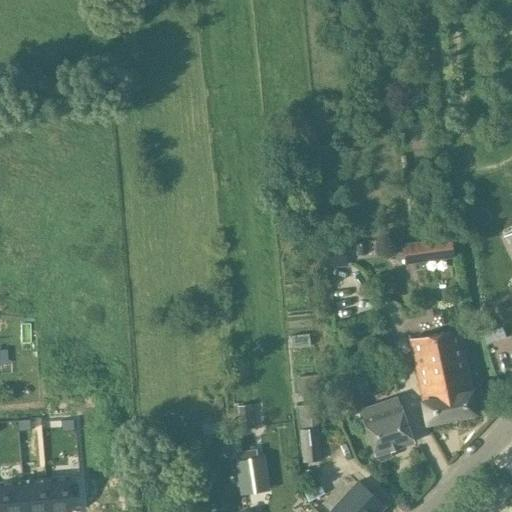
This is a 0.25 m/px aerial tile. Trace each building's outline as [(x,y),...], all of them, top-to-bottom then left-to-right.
[(401,244),(404,265),(454,258),(451,237),(401,244)] [(357,255),(366,254),(365,242),(356,243),(357,255)] [(342,245),(329,246),(330,259),(338,258),(343,252),(342,245)] [(483,332),(486,345),(506,338),(502,327),(483,332)] [(459,329),(410,339),(427,423),(476,413),(459,329)] [(309,334),(291,336),(293,348),(310,346),(309,334)] [(8,348),(0,348),(0,363),(8,363),(8,348)] [(298,395),(321,393),(319,375),(296,377),(298,395)] [(365,408),(359,383),(339,388),(345,413),(365,408)] [(241,429),(253,428),(250,404),(238,406),(241,429)] [(321,461),(315,405),(297,406),(303,462),(321,461)] [(413,442),(400,406),(362,419),(375,455),(377,455),(379,460),(381,461),(390,458),(391,456),(389,450),(413,442)] [(18,432),(30,431),(30,421),(17,422),(18,432)] [(73,422),(61,423),(62,433),(74,432),(73,422)] [(203,436),(226,432),(224,422),(201,426),(203,436)] [(255,449),(236,452),(237,460),(257,457),(255,449)] [(276,469),(262,473),(268,495),(281,492),(276,469)] [(315,480),(315,470),(305,471),(306,481),(315,480)] [(70,511),(68,478),(45,480),(47,511),(70,511)] [(47,511),(45,480),(23,481),(25,511),(47,511)] [(25,511),(23,481),(0,483),(0,489),(2,511),(25,511)] [(358,481),(329,511),(378,511),(384,506),(358,481)]
